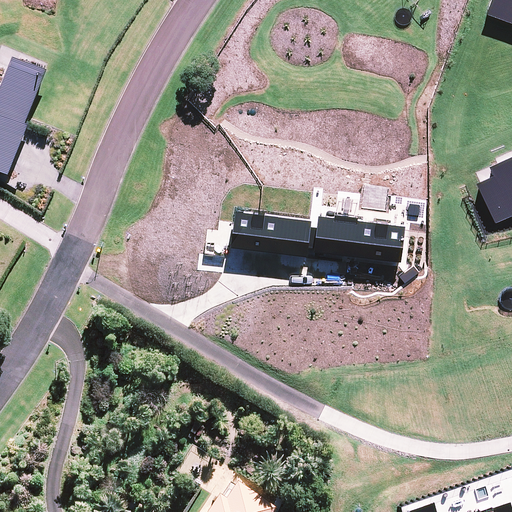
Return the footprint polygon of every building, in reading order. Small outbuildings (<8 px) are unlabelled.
[(511,0),(489,0),(486,9),(511,18),(511,0)] [(49,59),(12,44),(0,74),(0,164),(8,167),(28,118),(26,117),(49,59)] [(511,150),(489,161),(494,171),(477,179),(496,219),(511,211),(511,150)] [(236,207),(231,242),(307,252),(311,216),(263,210),(264,207),(253,206),(252,209),(236,207)] [(319,211),(314,247),(400,258),(404,222),(387,220),(387,216),(376,214),(375,218),(357,216),(358,213),(335,210),(334,213),(319,211)] [(271,511),(275,507),(232,479),(223,493),(215,488),(198,511),(271,511)]
